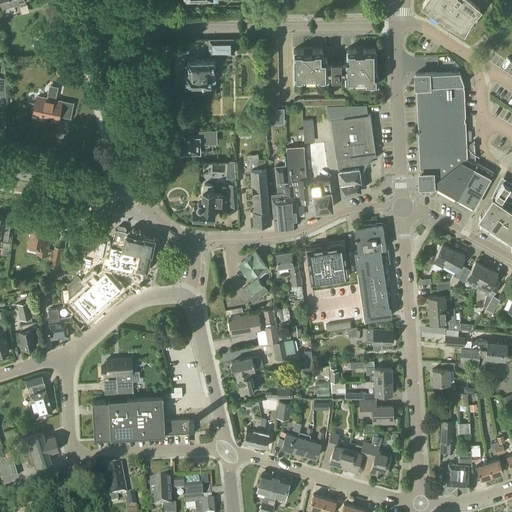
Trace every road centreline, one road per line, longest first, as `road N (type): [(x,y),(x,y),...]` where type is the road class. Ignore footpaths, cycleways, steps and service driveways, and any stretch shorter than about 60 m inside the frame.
road 1 (residential): [(420,503),(400,207)]
road 2 (residential): [(136,29),(400,27)]
road 3 (residential): [(400,207),(355,209),(293,232),(190,244)]
road 4 (residential): [(420,503),(228,450)]
road 5 (residential): [(400,207),(400,27)]
road 6 (residential): [(124,186),(137,162),(136,29)]
road 7 (residential): [(228,450),(187,297)]
road 8 (residential): [(228,450),(73,455)]
road 9 (residential): [(67,351),(133,303),(187,297)]
road 10 (residential): [(511,259),(400,207)]
